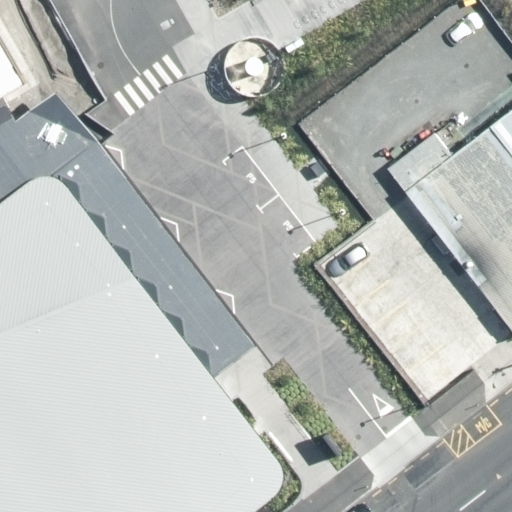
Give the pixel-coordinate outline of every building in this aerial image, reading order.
[(389,33),(362,0),(232,0),(218,11),(275,84),(307,59),(325,83),(389,33)] [(511,0),(490,0),(506,21),(511,28),(511,0)] [(0,111),(7,108),(35,92),(0,30),(0,111)] [(0,511),(267,511),(305,484),(230,395),(275,362),(57,93),(15,121),(7,108),(0,111),(0,511)] [(435,131),(387,167),(511,329),(511,108),(453,154),(435,131)]
